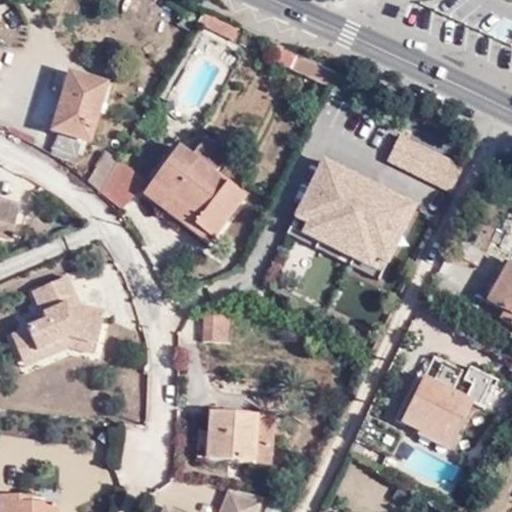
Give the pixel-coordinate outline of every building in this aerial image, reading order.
[(188,0),(177,19),(193,28),(199,18),(208,5),(198,0),(188,0)] [(227,32),(234,17),(208,5),(199,18),(227,32)] [(75,67),(67,90),(78,94),(86,71),(75,67)] [(111,79),(86,71),(78,94),(67,90),(55,125),(60,126),(83,134),(91,137),(111,79)] [(83,134),(60,126),(53,154),(74,170),(83,134)] [(401,132),(386,161),(449,193),(464,164),(401,132)] [(105,148),(87,178),(101,189),(103,190),(120,157),(105,148)] [(214,177),(223,163),(202,148),(192,162),(195,164),(186,177),(171,167),(157,185),(156,203),(166,210),(173,202),(201,221),(197,228),(216,240),(245,199),(214,177)] [(195,164),(192,162),(180,154),(171,167),(186,177),(195,164)] [(147,173),(120,157),(103,190),(130,205),(147,173)] [(156,203),(157,185),(146,201),(211,247),(216,240),(197,228),(201,221),(173,202),(166,210),(156,203)] [(354,194),(359,223),(387,218),(380,188),(354,194)] [(0,235),(5,237),(14,204),(0,200),(0,235)] [(372,291),(359,223),(314,231),(314,235),(319,257),(327,300),(372,291)] [(319,257),(314,235),(305,237),(308,259),(319,257)] [(511,261),(492,301),(508,310),(504,319),(511,322),(511,261)] [(71,279),(32,296),(44,323),(12,337),(23,361),(67,341),(72,351),(99,356),(108,316),(86,311),(71,279)] [(234,312),(203,311),(202,338),(233,339),(234,312)] [(67,341),(23,361),(28,371),(69,354),(72,351),(67,341)] [(477,402),(427,377),(407,419),(426,429),(424,434),(453,448),(477,402)] [(355,438),(393,457),(405,430),(368,412),(355,438)] [(290,420),(214,414),(212,433),(202,433),(199,457),(287,465),(290,420)] [(257,511),(261,505),(227,489),(216,511),(181,511),(170,507),(168,511),(257,511)] [(22,498),(4,498),(3,511),(58,511),(59,504),(22,504),(22,498)] [(279,511),(281,508),(267,502),(263,511),(265,511),(279,511)]
